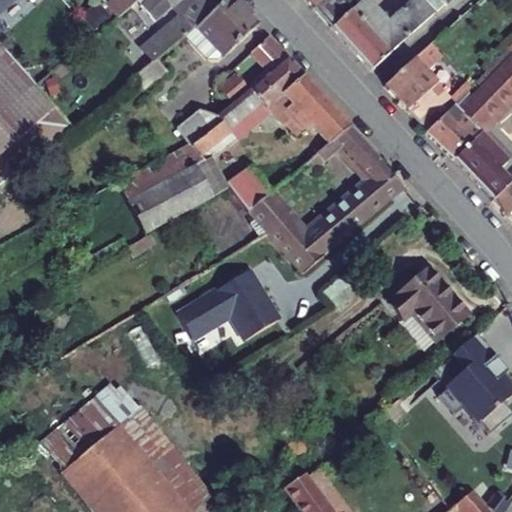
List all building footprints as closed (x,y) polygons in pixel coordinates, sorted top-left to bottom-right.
[(0,0),(0,12),(13,0),(0,0)] [(115,0),(102,11),(110,21),(122,11),(134,0),(115,0)] [(134,0),(122,11),(127,16),(146,0),(149,0),(154,4),(158,0),(134,0)] [(152,58),(186,28),(220,0),(170,0),(152,14),(161,26),(156,31),(154,29),(139,43),(152,58)] [(250,29),(222,0),(220,0),(186,28),(215,59),(250,29)] [(300,0),(308,8),(317,0),(300,0)] [(317,0),(308,8),(338,41),(370,12),(358,0),(317,0)] [(409,0),(382,26),(369,37),(365,33),(346,50),(366,72),(442,2),(440,0),(409,0)] [(382,26),(370,12),(338,41),(346,50),(365,33),(369,37),(382,26)] [(262,41),(250,51),(267,70),(279,60),(262,41)] [(0,184),(67,128),(0,53),(0,184)] [(511,61),(509,58),(457,115),(477,135),(449,164),(477,192),(493,174),(509,157),(479,126),(511,93),(511,61)] [(267,70),(243,91),(260,111),(296,79),(279,60),(267,70)] [(150,61),(129,79),(149,102),(170,84),(150,61)] [(409,61),(380,88),(424,136),(441,119),(456,104),(437,85),(434,88),(409,61)] [(343,130),(296,79),(260,111),(272,125),(282,126),(287,120),(301,136),(305,133),(320,149),(343,130)] [(243,91),(210,118),(214,123),(185,145),(179,149),(188,166),(201,159),(204,156),(260,111),(243,91)] [(193,112),(172,130),(185,145),(214,123),(210,118),(193,112)] [(443,121),(441,119),(424,136),(423,137),(449,164),(477,135),(457,115),(452,120),(448,116),(443,121)] [(367,158),(343,130),(320,149),(310,158),(317,167),(333,154),(349,173),(367,158)] [(188,166),(179,149),(112,185),(139,239),(223,191),(220,188),(204,156),(201,159),(188,166)] [(367,158),(349,173),(360,185),(379,170),(367,158)] [(401,192),(381,168),(379,170),(360,185),(300,233),(266,194),(262,197),(241,214),(249,223),(241,230),(251,241),(260,236),(296,276),(401,192)] [(262,197),(244,173),(220,188),(223,191),(239,212),(241,214),(262,197)] [(493,174),(477,192),(489,204),(505,187),(493,174)] [(505,187),(489,204),(502,218),(511,207),(511,193),(509,191),(505,187)] [(427,261),(383,299),(399,317),(410,308),(434,336),(437,340),(470,311),(427,261)] [(336,309),(363,285),(348,269),(321,293),(336,309)] [(242,272),(170,315),(185,340),(223,317),(238,342),(272,321),(242,272)] [(396,319),(420,347),(434,336),(410,308),(399,317),(396,319)] [(491,364),(470,339),(425,376),(440,393),(430,401),(446,420),(456,412),(480,441),(503,422),(494,410),(509,397),(485,368),(491,364)] [(198,511),(212,502),(115,382),(37,446),(59,472),(55,476),(84,511),(198,511)] [(322,511),(300,481),(280,494),(293,511),(322,511)] [(467,494),(446,511),(501,511),(505,507),(489,496),(484,502),(481,500),(474,501),(467,494)]
